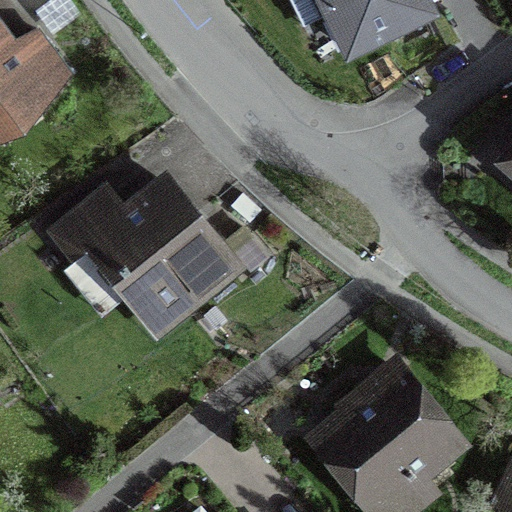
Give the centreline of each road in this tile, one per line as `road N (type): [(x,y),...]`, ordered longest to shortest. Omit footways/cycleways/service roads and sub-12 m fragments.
road 1 (residential): [(409,251),(94,511)]
road 2 (residential): [(333,198),(169,0)]
road 3 (residential): [(511,53),(333,198)]
